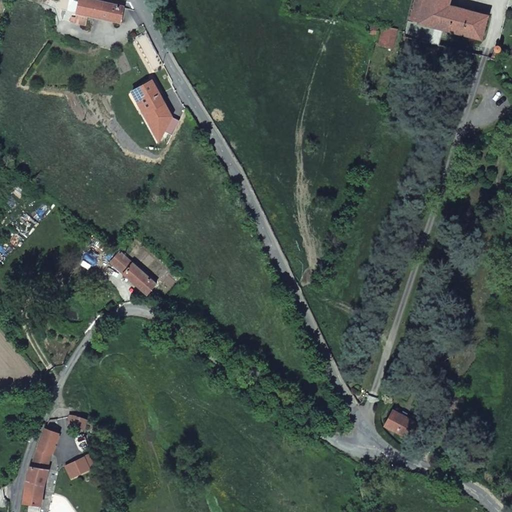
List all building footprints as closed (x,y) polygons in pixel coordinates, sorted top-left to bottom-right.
[(119,23),(123,7),(91,0),(90,1),(86,0),(80,0),(76,18),(72,17),(71,22),(85,26),(87,16),(119,23)] [(458,14),(461,0),(430,0),(424,31),(488,46),(493,22),(458,14)] [(396,55),(400,40),(381,36),(379,42),(383,43),(380,53),(396,55)] [(436,44),(434,52),(443,54),(445,47),(436,44)] [(501,69),(506,70),(510,50),(505,49),(501,69)] [(132,91),(158,142),(166,132),(172,134),(180,121),(173,118),(152,80),(132,91)] [(111,263),(147,294),(156,284),(120,252),(111,263)] [(71,428),(83,429),(82,419),(71,413),(69,417),(70,420),(70,428),(71,428)] [(399,420),(392,434),(412,445),(419,430),(399,420)] [(46,469),(48,463),(59,434),(46,429),(39,447),(32,467),(46,469)] [(75,462),(80,474),(89,470),(83,458),(75,462)] [(65,467),(70,479),(80,474),(75,462),(65,467)] [(26,483),(23,504),(40,507),(43,487),(48,470),(46,469),(32,467),(26,483)]
